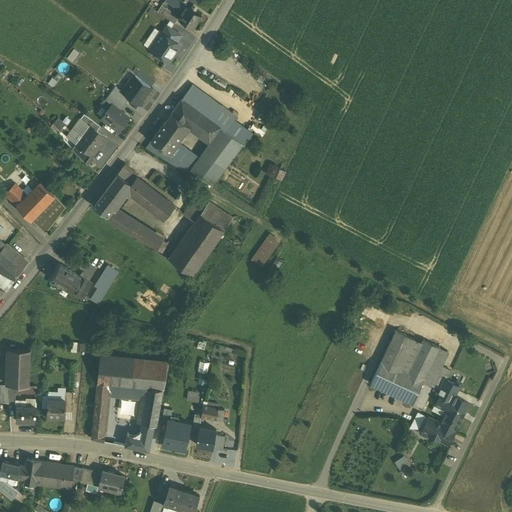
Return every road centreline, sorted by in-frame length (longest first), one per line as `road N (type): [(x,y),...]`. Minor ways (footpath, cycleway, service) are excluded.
road 1 (secondary): [(421,511),(78,445),(0,442)]
road 2 (residential): [(225,0),(173,85),(0,311)]
road 3 (track): [(487,399),(510,349),(253,218)]
